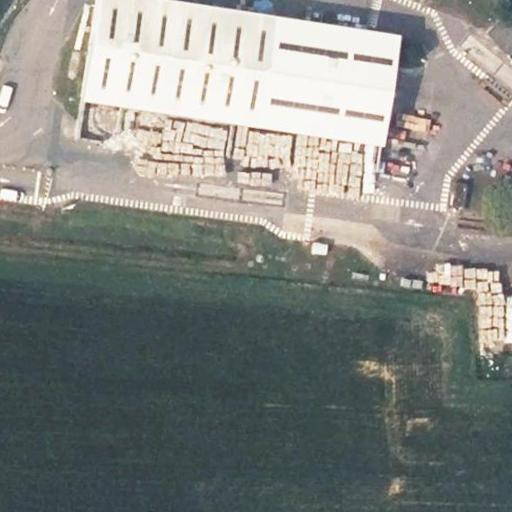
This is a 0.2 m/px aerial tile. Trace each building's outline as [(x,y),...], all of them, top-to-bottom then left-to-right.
[(380,142),(395,33),(162,0),(92,0),(78,99),(380,142)] [(511,23),(504,16),(486,33),(509,56),(511,53),(511,23)] [(192,119),(189,152),(229,156),(232,123),(192,119)] [(334,138),(314,135),(310,166),(329,169),(334,138)] [(468,183),(456,180),(452,196),(467,200),(468,183)]
